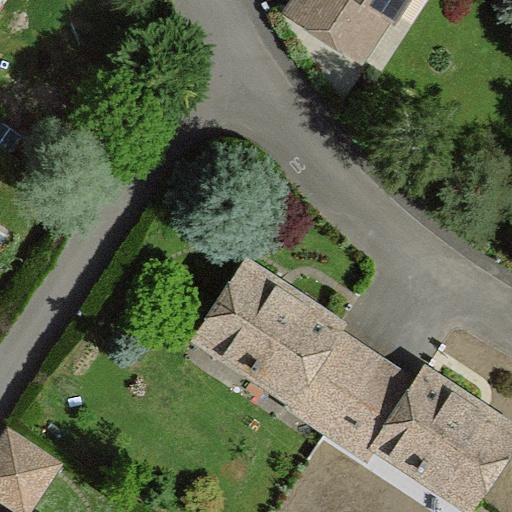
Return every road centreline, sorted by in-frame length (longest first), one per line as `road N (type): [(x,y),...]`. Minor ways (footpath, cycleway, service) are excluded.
road 1 (residential): [(237,51),(0,394)]
road 2 (residential): [(511,312),(425,260),(340,188),(237,51)]
